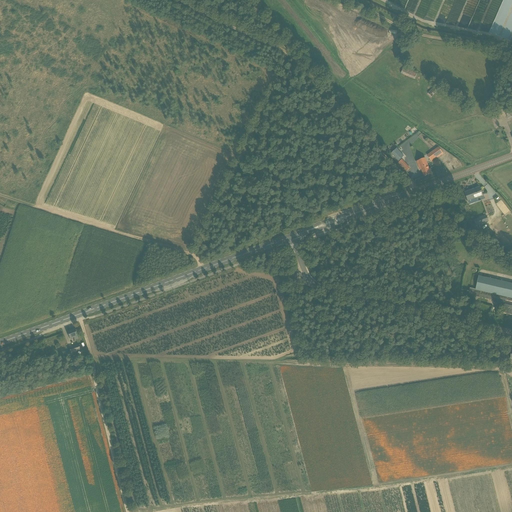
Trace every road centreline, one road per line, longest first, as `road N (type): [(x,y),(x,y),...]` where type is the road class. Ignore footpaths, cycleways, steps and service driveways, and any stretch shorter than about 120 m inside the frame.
road 1 (track): [(490,328),(501,366),(490,372),(92,359)]
road 2 (track): [(477,475),(150,511)]
road 3 (tertiary): [(0,343),(290,237)]
road 4 (unclassified): [(511,333),(323,288),(306,275),(290,237)]
road 5 (track): [(196,258),(289,53)]
road 6 (track): [(0,196),(186,252),(201,270)]
road 7 (track): [(127,511),(77,315)]
road 8 (track): [(289,53),(417,191)]
road 9 (track): [(348,0),(413,34),(511,59)]
road 10 (tertiary): [(366,209),(511,155)]
road 11 (track): [(289,53),(176,0)]
